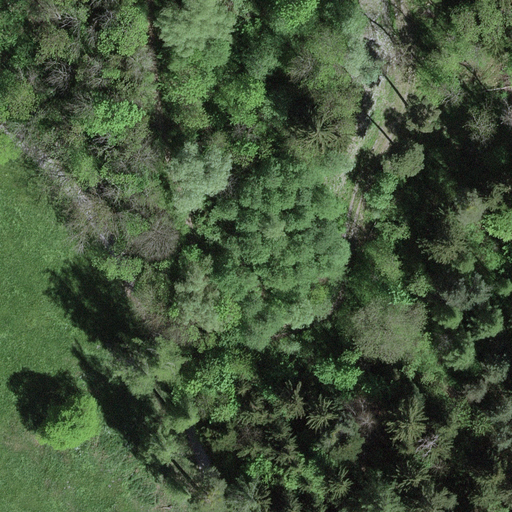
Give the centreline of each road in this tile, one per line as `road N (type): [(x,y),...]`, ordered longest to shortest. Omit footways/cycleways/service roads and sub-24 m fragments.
road 1 (track): [(0,114),(67,189),(173,370)]
road 2 (track): [(173,370),(218,511)]
